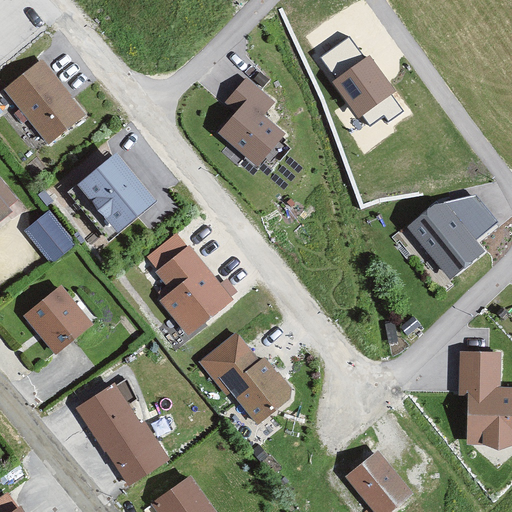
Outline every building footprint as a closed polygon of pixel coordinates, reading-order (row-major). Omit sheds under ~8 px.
[(372,62),(369,65),(350,40),(321,61),(371,129),(385,119),(389,125),(404,114),(379,80),(384,77),(372,62)] [(48,63),(9,95),(51,147),(91,115),(48,63)] [(275,149),(287,134),(265,115),(276,102),(248,77),(226,104),(237,114),(220,133),(259,166),(275,149)] [(149,204),(118,167),(76,202),(107,240),(149,204)] [(0,207),(5,213),(16,203),(0,183),(0,207)] [(439,203),(410,229),(450,279),(485,252),(477,241),(499,221),(477,195),(439,203)] [(56,265),(76,248),(51,218),(31,235),(56,265)] [(229,301),(189,252),(162,274),(178,293),(167,302),(191,332),(229,301)] [(90,336),(63,296),(28,321),(55,361),(90,336)] [(288,390),(264,359),(259,362),(250,351),(221,374),(258,420),(287,397),(288,390)] [(502,352),(463,352),(461,393),(471,393),(469,443),(511,444),(511,388),(502,388),(502,352)] [(115,386),(84,405),(96,422),(91,426),(106,449),(108,447),(131,482),(168,457),(145,423),(141,425),(115,386)] [(80,409),(91,426),(96,422),(84,405),(80,409)] [(347,473),(378,511),(379,511),(407,491),(375,451),(347,473)] [(213,511),(190,479),(155,504),(160,511),(213,511)] [(0,511),(24,511),(15,498),(0,508),(0,511)]
